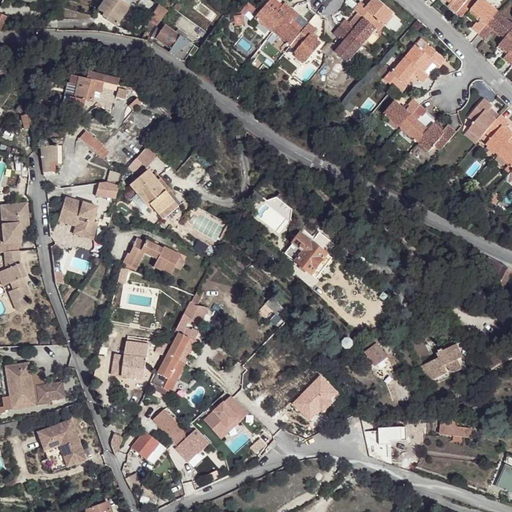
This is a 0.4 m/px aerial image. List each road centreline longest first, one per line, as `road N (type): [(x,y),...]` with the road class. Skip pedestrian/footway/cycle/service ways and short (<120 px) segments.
road 1 (unclassified): [(0,36),(99,37),(160,55),(278,144),(511,257)]
road 2 (unclassified): [(132,511),(50,293),(31,159)]
road 3 (residential): [(505,511),(319,445),(173,511)]
